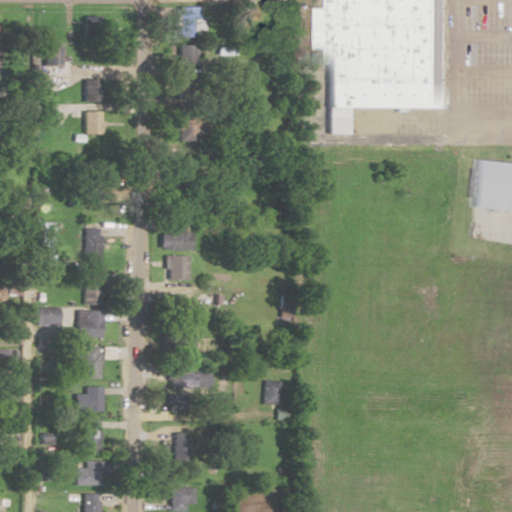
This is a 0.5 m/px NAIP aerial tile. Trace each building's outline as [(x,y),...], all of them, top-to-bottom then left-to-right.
[(325,0),(325,8),(315,8),(314,49),(325,49),(325,132),(344,132),(344,107),(443,108),(443,0),(325,0)] [(195,20),(195,6),(174,6),(174,36),(200,37),(200,20),(195,20)] [(39,64),(59,64),(59,45),(39,45),(39,64)] [(176,70),(192,70),(192,45),(176,45),(176,70)] [(80,102),(98,102),(98,79),(80,79),(80,102)] [(175,116),(175,136),(187,136),(187,116),(175,116)] [(511,162),(511,228),(476,225),(483,159),(511,162)] [(96,201),(96,179),(79,179),(79,201),(96,201)] [(81,229),(81,261),(98,261),(98,229),(81,229)] [(189,229),(169,229),(169,232),(158,232),(158,250),(189,250),(189,229)] [(185,255),(164,255),(164,280),(185,280),(185,255)] [(81,304),(98,304),(98,272),(81,272),(81,304)] [(34,324),(54,324),(54,308),(34,308),(34,324)] [(100,337),(100,310),(73,310),(73,337),(100,337)] [(98,379),(98,346),(81,346),(81,379),(98,379)] [(202,389),(202,369),(186,369),(186,361),(167,361),(167,389),(202,389)] [(81,413),(99,413),(99,386),(81,386),(81,413)] [(167,411),(184,411),(184,394),(167,394),(167,411)] [(101,422),(80,422),(80,452),(101,452),(101,422)] [(172,462),(188,462),(188,433),(172,433),(172,462)] [(72,485),(97,485),(97,466),(72,466),(72,485)] [(167,488),(167,511),(188,511),(188,488),(167,488)] [(79,511),(96,511),(96,494),(79,494),(79,511)]
